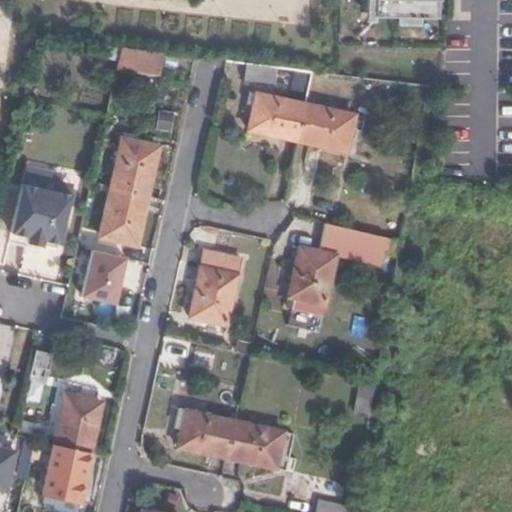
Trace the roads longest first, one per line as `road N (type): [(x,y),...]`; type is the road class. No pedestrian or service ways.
road 1 (residential): [(210,60),(108,511)]
road 2 (unknown): [(145,346),(4,307)]
